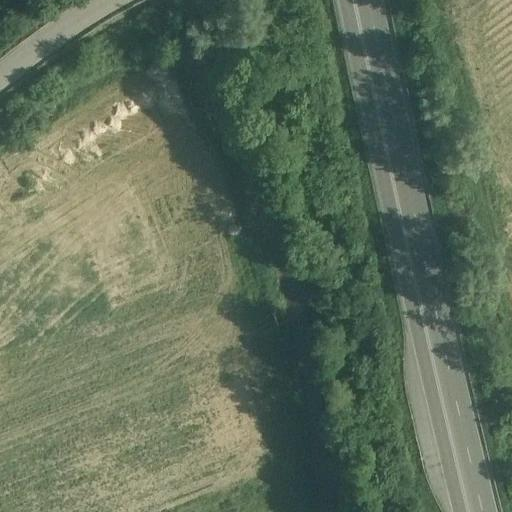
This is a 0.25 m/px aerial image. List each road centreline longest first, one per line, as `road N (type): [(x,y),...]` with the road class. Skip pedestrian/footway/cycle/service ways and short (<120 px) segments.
road 1 (trunk): [(361,0),(477,511)]
road 2 (unclassified): [(107,0),(0,73)]
